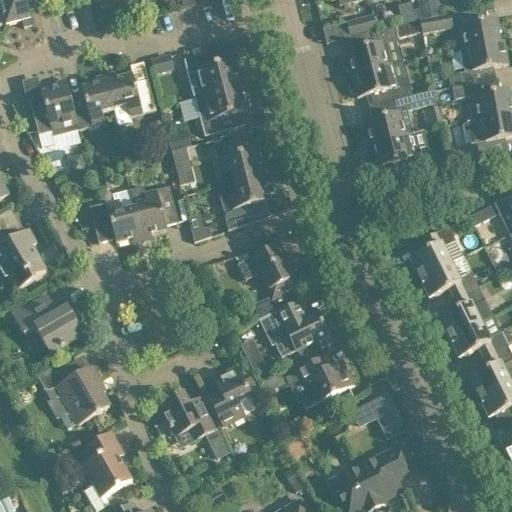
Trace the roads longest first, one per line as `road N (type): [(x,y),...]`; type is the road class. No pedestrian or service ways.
road 1 (unclassified): [(337,202),(375,314),(473,511)]
road 2 (residential): [(0,85),(53,61),(113,47),(153,51),(289,14)]
road 3 (residential): [(337,202),(111,290)]
road 4 (residential): [(111,290),(0,111)]
road 5 (unclassified): [(289,14),(337,202)]
road 6 (residential): [(174,511),(125,391)]
